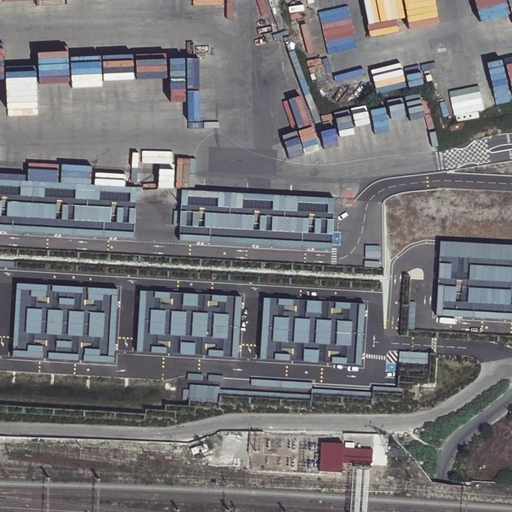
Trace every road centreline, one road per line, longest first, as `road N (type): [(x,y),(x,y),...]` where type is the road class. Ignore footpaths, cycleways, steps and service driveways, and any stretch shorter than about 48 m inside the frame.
road 1 (residential): [(511,372),(448,409),(387,425),(224,423),(154,435),(0,429)]
road 2 (unknown): [(343,0),(348,29),(365,39),(511,32)]
road 3 (unclassified): [(441,511),(454,446),(511,397)]
